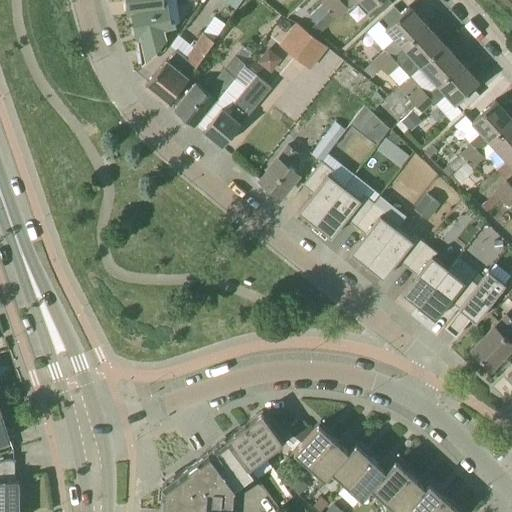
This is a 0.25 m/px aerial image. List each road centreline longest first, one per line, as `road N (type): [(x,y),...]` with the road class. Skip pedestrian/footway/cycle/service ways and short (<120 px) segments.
road 1 (residential): [(414,398),(428,362),(142,124),(101,59),(83,0)]
road 2 (tertiary): [(414,398),(371,381),(289,369),(124,417)]
road 3 (secondary): [(49,322),(0,191)]
road 4 (tertiary): [(511,490),(414,398)]
